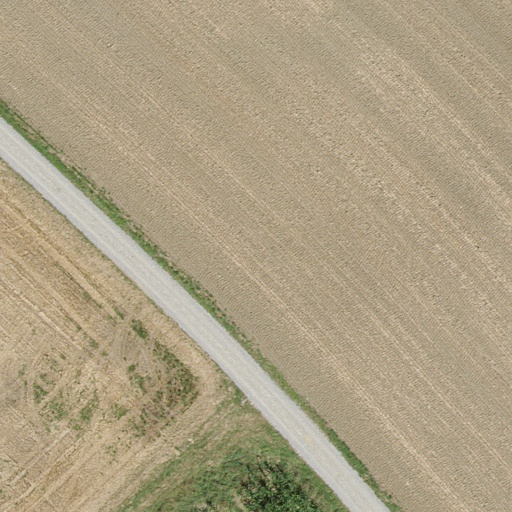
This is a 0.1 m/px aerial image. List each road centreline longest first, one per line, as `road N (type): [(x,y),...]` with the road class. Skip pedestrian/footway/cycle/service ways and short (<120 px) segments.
road 1 (track): [(0,119),(394,511)]
road 2 (track): [(266,378),(125,511)]
